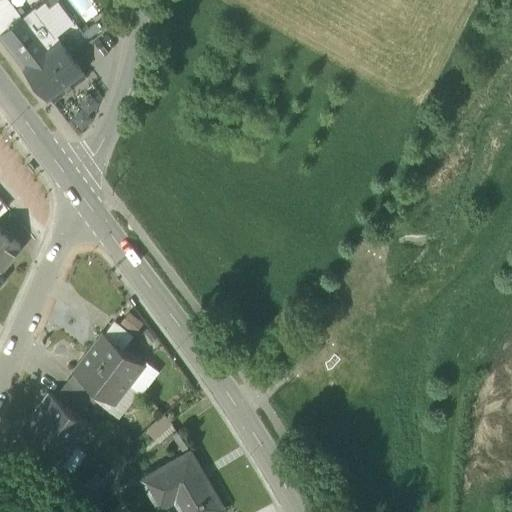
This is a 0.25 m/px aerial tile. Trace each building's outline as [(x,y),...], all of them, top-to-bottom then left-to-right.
[(0,0),(0,35),(0,36),(22,18),(7,0),(0,0)] [(0,36),(11,51),(37,30),(26,16),(22,18),(0,36)] [(51,31),(42,37),(37,30),(11,51),(47,96),(81,70),(59,42),(51,31)] [(0,271),(10,259),(9,258),(20,246),(0,228),(0,271)] [(103,332),(88,352),(128,383),(143,363),(103,332)] [(113,402),(128,383),(88,352),(73,372),(98,391),(113,402)] [(73,372),(67,380),(92,399),(98,391),(73,372)] [(85,407),(92,399),(67,380),(61,388),(85,407)] [(79,415),(85,407),(61,388),(54,396),(79,415)] [(50,393),(34,412),(74,443),(90,424),(79,415),(54,396),(50,393)] [(59,463),(74,443),(34,412),(19,432),(25,436),(48,454),(59,463)] [(18,445),(41,463),(48,454),(25,436),(18,445)] [(217,511),(224,508),(190,451),(142,478),(153,497),(174,486),(178,493),(174,496),(175,498),(182,511),(217,511)]
